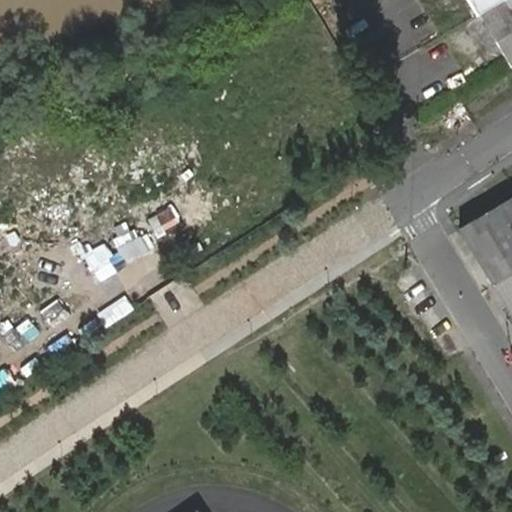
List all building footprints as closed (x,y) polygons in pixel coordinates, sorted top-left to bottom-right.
[(494,36),(511,65),(511,64),(511,0),(467,0),(477,16),(480,14),(494,36)] [(257,112),(279,153),(364,106),(342,66),(257,112)] [(104,145),(53,181),(91,234),(176,173),(151,139),(116,163),(104,145)] [(511,194),(458,227),(511,315),(511,194)] [(0,307),(12,300),(0,281),(0,307)]
